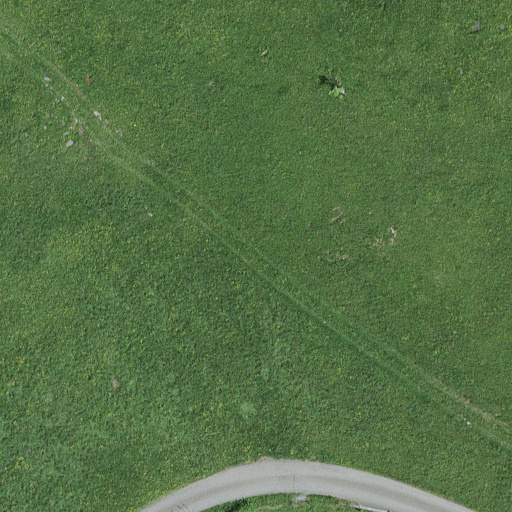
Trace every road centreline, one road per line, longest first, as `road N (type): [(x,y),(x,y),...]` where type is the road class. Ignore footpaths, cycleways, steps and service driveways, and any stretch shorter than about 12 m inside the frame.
road 1 (track): [(0,41),(114,144),(483,430),(511,444)]
road 2 (unclassified): [(171,511),(252,479),(306,475),(422,511)]
